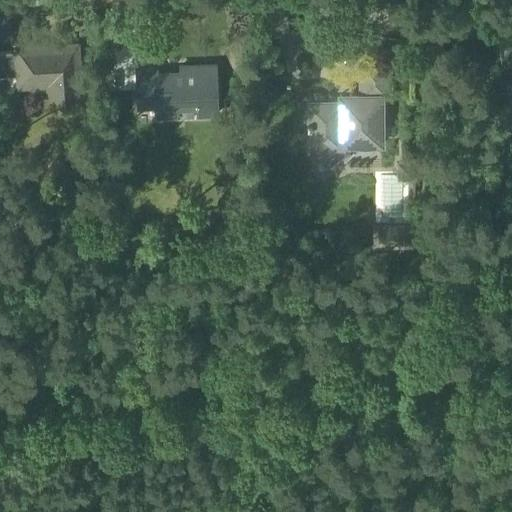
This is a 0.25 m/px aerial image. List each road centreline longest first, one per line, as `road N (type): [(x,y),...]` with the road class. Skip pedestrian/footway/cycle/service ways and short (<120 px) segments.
road 1 (track): [(0,395),(511,352)]
road 2 (residential): [(274,0),(429,22),(511,22)]
